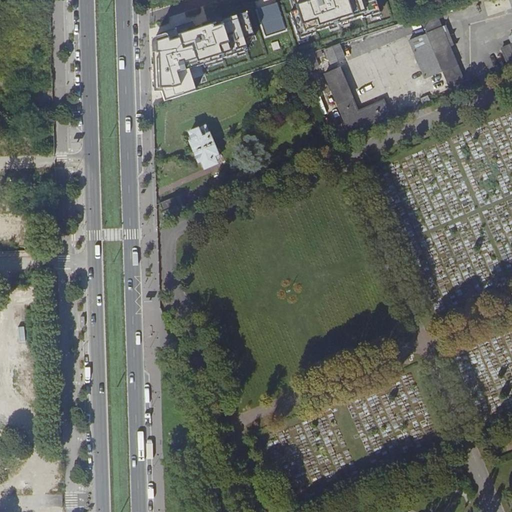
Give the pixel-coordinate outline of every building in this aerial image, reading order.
[(293,0),(297,11),(291,13),(299,39),(316,34),(315,32),(363,16),(364,18),(380,12),(375,0),(293,0)] [(472,0),(456,6),(458,12),(492,0),(472,0)] [(279,2),(258,9),(266,36),(289,30),(279,2)] [(254,37),(245,13),(180,35),(181,38),(171,42),(169,35),(166,33),(154,37),(152,41),(155,92),(162,92),(165,102),(176,98),(192,93),(197,91),(189,70),(247,51),(244,41),(254,37)] [(386,29),(388,33),(421,22),(420,18),(404,23),(386,29)] [(410,41),(426,34),(422,25),(406,32),(410,41)] [(441,26),(428,32),(452,87),(465,81),(450,47),(456,45),(448,26),(443,29),(441,26)] [(386,29),(341,44),(343,48),(388,33),(386,29)] [(441,70),(426,34),(410,41),(425,77),(441,70)] [(511,42),(501,47),(508,63),(511,61),(511,42)] [(325,52),(329,63),(344,57),(340,46),(325,52)] [(319,51),(297,58),(302,74),(319,68),(316,59),(322,57),(319,51)] [(324,75),(347,131),(390,114),(378,85),(365,90),(372,105),(358,111),(340,68),(324,75)] [(303,78),(305,84),(314,80),(312,74),(303,78)] [(203,126),(188,132),(191,140),(187,141),(196,161),(199,159),(204,169),(216,164),(213,158),(217,156),(203,126)] [(162,218),(177,212),(171,197),(159,202),(161,208),(158,210),(162,218)] [(203,414),(217,448),(223,445),(225,440),(215,415),(208,413),(203,414)]
